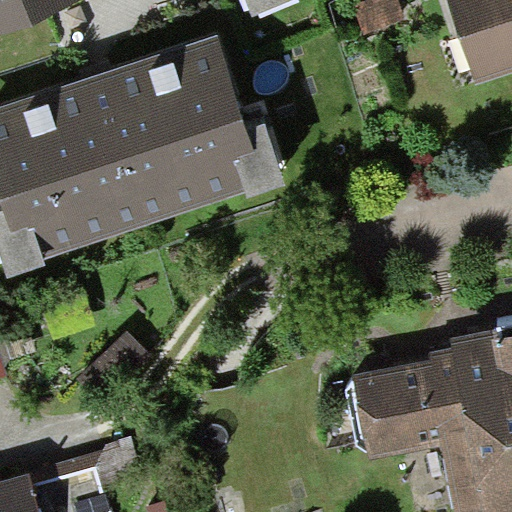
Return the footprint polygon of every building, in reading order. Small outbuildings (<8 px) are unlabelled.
[(0,0),(0,30),(74,0),(0,0)] [(511,60),(511,0),(452,0),(476,72),(511,60)] [(213,33),(0,102),(0,171),(25,248),(259,173),(213,33)] [(511,316),(424,334),(427,354),(356,368),(372,452),(447,437),(461,511),(464,511),(511,502),(511,316)] [(0,375),(10,374),(0,323),(0,375)] [(84,372),(107,397),(151,352),(128,328),(84,372)] [(0,511),(111,511),(96,461),(31,480),(28,469),(0,476),(0,511)]
